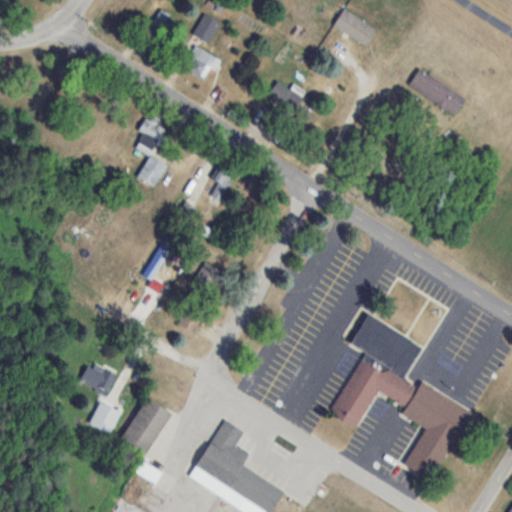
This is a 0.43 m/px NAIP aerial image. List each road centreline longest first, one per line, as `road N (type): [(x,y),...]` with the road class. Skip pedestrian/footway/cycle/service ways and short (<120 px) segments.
road 1 (residential): [(511,312),(58,24)]
road 2 (residential): [(421,511),(205,375)]
road 3 (residential): [(205,375),(313,186)]
